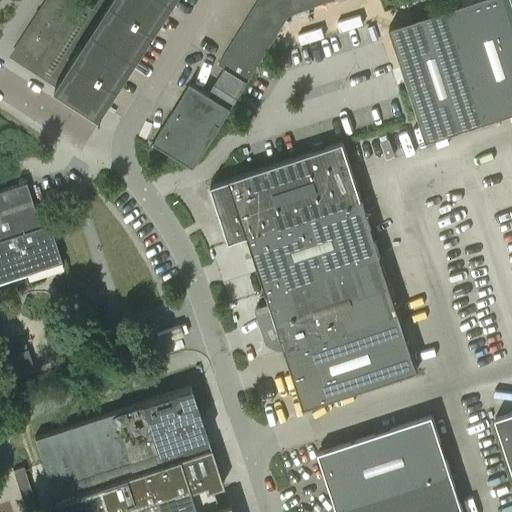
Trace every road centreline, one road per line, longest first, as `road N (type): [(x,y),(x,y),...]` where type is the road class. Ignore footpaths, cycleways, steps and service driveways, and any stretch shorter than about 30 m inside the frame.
road 1 (residential): [(272,511),(192,273),(122,149)]
road 2 (residential): [(122,149),(122,130),(210,0)]
road 3 (residential): [(122,149),(100,149),(0,83)]
